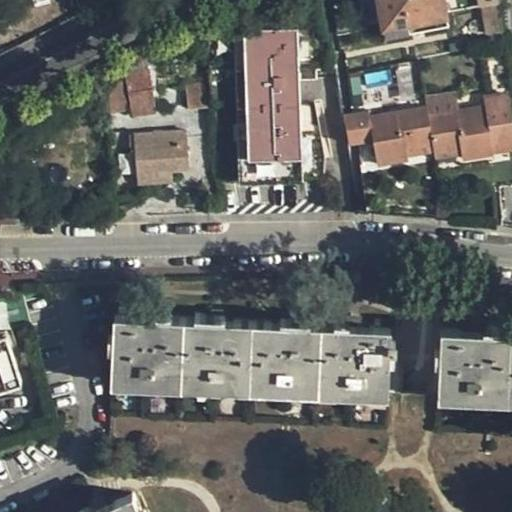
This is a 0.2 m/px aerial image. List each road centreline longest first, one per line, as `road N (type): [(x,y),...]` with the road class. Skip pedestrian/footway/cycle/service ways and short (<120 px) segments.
road 1 (residential): [(0,252),(363,249),(511,258)]
road 2 (primary): [(0,85),(163,0)]
